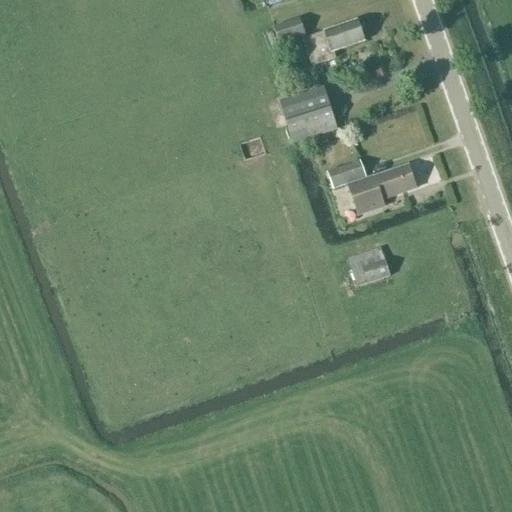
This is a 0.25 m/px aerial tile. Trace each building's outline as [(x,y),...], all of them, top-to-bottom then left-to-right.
[(299,21),(275,30),(281,45),(305,36),(299,21)] [(332,53),(363,42),(356,22),(325,33),(303,41),(312,67),(335,59),(332,53)] [(293,144),(335,130),(322,90),(280,103),(293,144)] [(333,189),(365,178),(360,162),(327,173),(333,189)] [(415,189),(407,167),(373,179),(373,178),(347,187),(357,216),(384,207),(381,201),(415,189)] [(389,277),(380,249),(347,259),(357,288),(389,277)]
